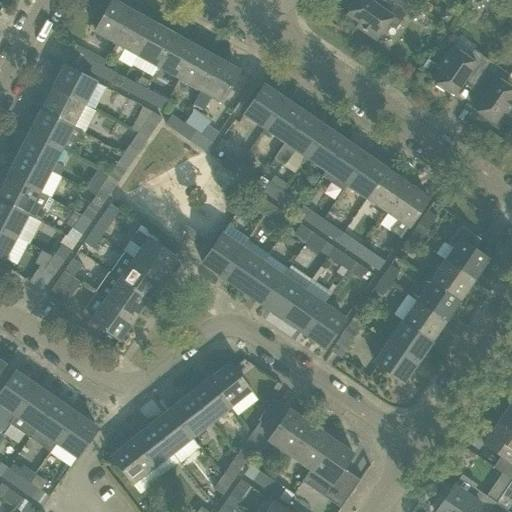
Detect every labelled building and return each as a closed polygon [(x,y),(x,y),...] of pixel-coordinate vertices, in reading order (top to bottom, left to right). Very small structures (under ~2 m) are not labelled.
[(83,0),(82,3),(96,10),(101,0),(83,0)] [(94,31),(116,43),(133,12),(111,0),(94,31)] [(369,0),(355,0),(346,14),(358,22),(355,26),(376,40),(387,24),(395,29),(407,11),(391,0),(380,0),(377,5),(369,0)] [(511,8),(502,18),(511,27),(511,26),(511,8)] [(444,9),(438,17),(446,23),(452,14),(444,9)] [(415,10),(409,19),(419,25),(424,16),(415,10)] [(133,65),(138,55),(137,55),(154,24),(133,12),(116,43),(125,48),(121,56),(120,58),(133,65)] [(138,55),(158,66),(175,35),(154,24),(137,55),(138,55)] [(175,35),(158,66),(179,78),(196,47),(175,35)] [(441,69),(433,81),(435,83),(434,85),(442,90),(443,89),(453,95),(465,78),(475,85),(491,62),(474,50),(468,58),(452,46),(437,67),(441,69)] [(217,59),(196,47),(179,78),(200,90),(217,59)] [(99,76),(104,67),(72,50),(67,60),(85,69),(99,76)] [(217,59),(200,90),(201,90),(192,106),(203,113),(212,96),(221,102),(238,71),(217,59)] [(485,92),(474,109),(482,115),(480,117),(489,122),(490,121),(494,123),(498,117),(511,127),(511,73),(510,76),(491,62),(475,85),(485,92)] [(53,88),(83,104),(95,81),(64,66),(53,88)] [(116,73),(104,67),(99,76),(111,83),(116,73)] [(132,81),(127,91),(140,98),(146,88),(132,81)] [(265,128),(284,100),(263,85),(244,113),(265,128)] [(41,110),(71,126),(83,104),(53,88),(41,110)] [(140,98),(163,110),(168,100),(146,88),(140,98)] [(265,128),(285,142),(304,114),(284,100),(265,128)] [(71,126),(41,110),(30,132),(60,148),(71,126)] [(138,133),(147,139),(161,118),(152,112),(138,133)] [(183,123),(171,114),(165,123),(177,132),(183,123)] [(305,156),(325,128),(304,114),(285,142),(278,151),(279,152),(274,158),(284,165),(296,149),(305,156)] [(205,152),(212,142),(201,135),(183,123),(177,132),(205,152)] [(305,156),(306,156),(326,170),(345,142),(325,128),(305,156)] [(19,154),(48,170),(49,170),(53,161),(60,148),(30,132),(19,154)] [(133,160),(147,139),(138,133),(123,155),(133,160)] [(345,142),(326,170),(322,176),(342,190),(365,156),(345,142)] [(36,192),(48,170),(19,154),(7,177),(36,192)] [(236,173),(242,164),(234,158),(228,154),(222,163),(234,172),(236,173)] [(118,182),(133,160),(123,155),(109,175),(118,182)] [(386,170),(365,156),(342,190),(343,190),(347,184),(367,198),(386,170)] [(236,173),(247,180),(253,171),(242,164),(236,173)] [(118,182),(109,175),(99,168),(85,189),(104,202),(118,182)] [(367,198),(387,212),(406,184),(386,170),(367,198)] [(0,190),(0,201),(25,215),(26,214),(40,222),(43,216),(45,212),(51,200),(48,198),(36,192),(7,177),(0,190)] [(275,200),(281,191),(269,182),(263,192),(275,200)] [(406,184),(387,212),(398,219),(389,231),(400,238),(416,215),(427,199),(406,184)] [(281,191),(275,200),(287,209),(294,200),(281,191)] [(266,214),(272,205),(259,195),(252,205),(266,214)] [(25,215),(0,201),(0,228),(15,236),(25,215)] [(80,215),(91,222),(99,210),(89,203),(80,215)] [(285,214),(272,205),(266,214),(278,223),(285,214)] [(296,215),(315,228),(322,219),(302,205),(296,215)] [(436,217),(427,210),(410,235),(419,242),(436,217)] [(67,236),(76,243),(90,223),(80,216),(72,228),(67,236)] [(102,236),(106,229),(112,222),(102,216),(92,230),(101,237),(102,236)] [(322,219),(315,228),(329,238),(336,229),(322,219)] [(307,242),(313,233),(301,224),(294,233),(307,242)] [(200,247),(204,240),(185,226),(180,233),(200,247)] [(445,260),(473,279),(487,258),(473,248),(480,239),(461,226),(459,228),(450,241),(449,245),(453,249),(445,260)] [(0,257),(3,259),(12,241),(15,236),(0,228),(0,257)] [(106,229),(102,236),(108,240),(112,233),(106,229)] [(92,230),(83,243),(93,249),(101,237),(92,230)] [(133,259),(161,278),(176,257),(137,230),(129,240),(140,248),(133,259)] [(320,251),(326,242),(313,233),(307,242),(320,251)] [(201,262),(222,277),(241,249),(221,235),(220,234),(201,262)] [(409,255),(419,242),(410,235),(400,249),(409,255)] [(349,238),(343,247),(357,257),(363,247),(349,238)] [(61,263),(70,250),(61,244),(52,257),(61,263)] [(357,257),(378,271),(384,262),(363,247),(357,257)] [(241,249),(222,277),(243,291),(262,263),(241,249)] [(147,298),(161,278),(133,259),(124,252),(110,273),(147,298)] [(347,271),(354,261),(341,253),(334,262),(347,271)] [(40,265),(28,282),(42,291),(61,263),(52,257),(44,268),(40,265)] [(81,265),(72,259),(72,258),(63,271),(73,277),(81,265)] [(458,300),(473,279),(445,260),(431,281),(458,300)] [(360,280),(367,270),(354,261),(347,271),(360,280)] [(263,305),(282,277),(262,263),(243,291),(263,305)] [(390,264),(381,277),(391,284),(399,271),(390,264)] [(47,295),(64,306),(64,307),(80,283),(73,277),(63,271),(47,295)] [(95,293),(133,319),(147,298),(110,273),(109,273),(108,272),(94,292),(95,293)] [(303,291),(282,277),(263,305),(283,319),(303,291)] [(391,284),(381,277),(372,289),(382,296),(391,284)] [(417,301),(445,319),(458,300),(431,281),(417,301)] [(303,291),(283,319),(304,333),(323,305),(303,291)] [(95,293),(81,313),(91,320),(119,340),(133,319),(95,293)] [(403,321),(430,340),(445,319),(417,301),(403,321)] [(304,333),(325,347),(344,319),(323,305),(304,333)] [(364,325),(371,314),(361,307),(354,318),(364,325)] [(364,325),(354,318),(331,351),(340,358),(364,325)] [(389,342),(416,361),(430,340),(403,321),(389,342)] [(402,382),(416,361),(389,342),(374,363),(402,382)] [(209,379),(230,406),(249,390),(229,364),(209,379)] [(0,391),(0,403),(15,414),(35,386),(14,372),(0,391)] [(209,379),(189,395),(210,421),(229,406),(230,406),(209,379)] [(29,438),(55,400),(35,386),(15,414),(16,414),(9,424),(29,438)] [(210,421),(189,395),(170,410),(190,436),(210,421)] [(260,440),(272,422),(283,406),(273,398),(257,420),(259,421),(250,434),(260,440)] [(49,452),(75,414),(55,400),(29,438),(49,452)] [(511,400),(497,422),(511,431),(511,400)] [(290,410),(289,409),(268,439),(289,454),(308,425),(289,411),(290,410)] [(170,410),(150,425),(171,452),(178,462),(179,463),(199,447),(190,436),(170,410)] [(75,414),(56,442),(77,457),(85,445),(96,429),(75,414)] [(511,431),(497,422),(482,443),(499,455),(506,459),(498,470),(501,472),(511,479),(511,431)] [(310,423),(308,425),(289,454),(310,468),(330,439),(310,425),(311,424),(310,423)] [(171,452),(150,425),(131,440),(159,477),(178,462),(171,452)] [(260,440),(250,434),(238,453),(247,459),(260,440)] [(310,468),(301,481),(341,508),(360,480),(343,468),(353,453),(352,453),(351,454),(331,440),(332,439),(331,438),(330,439),(310,468)] [(159,477),(131,440),(111,456),(131,483),(140,493),(159,478),(159,477)] [(230,483),(247,459),(238,453),(221,477),(230,483)] [(0,476),(2,478),(8,468),(0,462),(0,476)] [(8,468),(2,478),(22,492),(35,473),(22,465),(16,474),(8,468)] [(271,480),(250,465),(243,475),(264,489),(271,480)] [(489,511),(496,502),(505,490),(511,479),(501,472),(486,495),(473,486),(475,484),(461,474),(453,485),(434,511),(489,511)] [(43,506),(49,497),(40,490),(46,481),(35,473),(22,492),(43,506)] [(213,489),(222,496),(230,483),(221,477),(213,489)] [(271,480),(264,489),(286,504),(293,495),(290,493),(273,481),(271,480)] [(0,497),(14,508),(21,498),(1,483),(0,484),(0,497)] [(225,501),(234,508),(243,495),(234,488),(225,501)] [(14,508),(17,510),(19,511),(31,511),(34,508),(21,498),(14,508)] [(231,511),(234,508),(225,501),(217,511),(231,511)] [(267,511),(288,511),(274,502),(267,511)] [(510,511),(496,502),(489,511),(510,511)]
